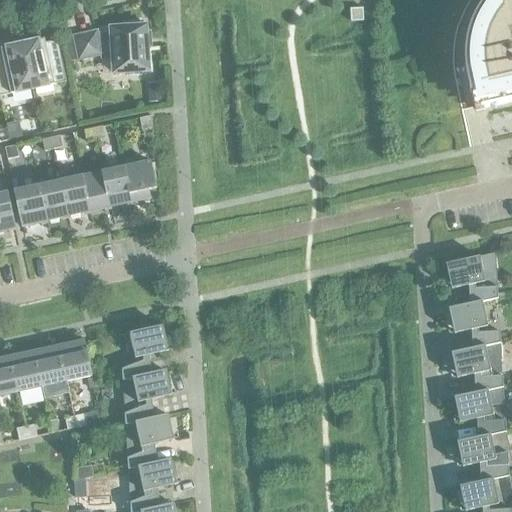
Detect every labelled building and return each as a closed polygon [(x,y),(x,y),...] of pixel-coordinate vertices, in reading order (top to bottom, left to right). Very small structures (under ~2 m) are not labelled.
[(511,0),(473,0),(469,7),(462,23),(457,40),(454,58),(455,76),(457,93),(463,110),(471,109),(474,108),(474,109),(511,100),(511,0)] [(349,9),(350,22),(363,21),(363,8),(349,9)] [(113,73),(148,71),(145,26),(143,26),(142,21),(132,24),(132,27),(111,28),(111,33),(97,34),(97,31),(73,36),(78,60),(101,55),(101,58),(113,58),(113,73)] [(44,39),(22,44),(32,89),(66,82),(57,40),(45,43),(44,39)] [(1,52),(0,52),(0,96),(32,89),(22,44),(1,48),(1,52)] [(142,130),(152,128),(151,116),(139,118),(142,130)] [(93,129),(96,140),(105,138),(102,127),(93,129)] [(87,142),(96,140),(93,129),(84,130),(87,142)] [(21,130),(9,133),(10,139),(22,136),(21,130)] [(60,136),(51,138),(53,149),(62,148),(60,136)] [(53,149),(51,138),(42,140),(44,151),(53,149)] [(5,148),(7,160),(19,157),(16,145),(5,148)] [(124,168),(132,203),(150,199),(148,190),(156,188),(154,180),(156,179),(154,163),(151,164),(150,162),(124,168)] [(103,172),(110,208),(132,203),(124,168),(103,172)] [(82,177),(89,212),(110,208),(103,172),(82,177)] [(60,181),(68,217),(89,212),(82,177),(60,181)] [(39,186),(47,221),(68,217),(60,181),(39,186)] [(22,227),(47,221),(39,186),(14,191),(22,227)] [(7,193),(0,194),(0,231),(15,228),(7,193)] [(469,286),(470,304),(474,303),(474,304),(482,302),(498,299),(497,287),(495,254),(479,257),(447,264),(452,289),(469,286)] [(474,303),(470,304),(449,309),(455,334),(471,330),(472,349),(477,348),(485,346),(485,347),(500,343),(500,332),(476,333),(476,329),(487,327),(482,302),(474,304),(474,303)] [(122,370),(122,381),(132,379),(132,378),(146,376),(146,375),(150,374),(149,356),(167,352),(162,326),(130,334),(135,359),(145,357),(145,361),(122,370)] [(59,346),(66,382),(91,376),(84,341),(59,346)] [(501,360),(500,343),(485,347),(485,346),(477,348),(472,349),(452,353),(458,378),(474,375),(475,393),(480,392),(480,393),(487,391),(503,388),(502,376),(501,376),(501,361),(502,361),(502,360),(501,360)] [(59,346),(34,352),(42,387),(45,399),(69,393),(66,382),(59,346)] [(10,357),(18,392),(42,387),(34,352),(10,357)] [(0,396),(18,392),(10,357),(0,359),(0,396)] [(165,371),(150,374),(146,375),(146,376),(132,378),(132,379),(122,381),(125,425),(135,423),(148,420),(148,419),(153,418),(152,400),(170,396),(165,371)] [(504,405),(503,388),(487,391),(480,393),(480,392),(475,393),(455,398),(460,423),(477,419),(478,438),(483,437),(490,435),(490,436),(506,432),(505,421),(481,422),(481,418),(493,416),(491,406),(504,405)] [(74,416),(76,428),(86,426),(83,414),(74,416)] [(167,415),(153,418),(148,419),(148,420),(135,423),(125,425),(128,470),(138,468),(138,467),(151,464),(156,463),(155,444),(173,440),(167,415)] [(67,430),(76,428),(74,416),(65,418),(67,430)] [(25,427),(28,439),(37,437),(35,425),(25,427)] [(19,441),(28,439),(25,427),(16,429),(19,441)] [(483,437),(478,438),(458,442),(463,467),(479,463),(481,482),(485,481),(485,482),(493,480),(509,477),(508,466),(511,465),(511,460),(506,432),(490,436),(490,435),(483,437)] [(170,460),(156,463),(151,464),(138,467),(138,468),(128,470),(130,511),(140,511),(141,511),(154,509),(154,508),(158,507),(158,489),(176,485),(170,460)] [(78,481),(93,478),(91,466),(75,469),(78,481)] [(485,481),(481,482),(460,486),(466,511),(482,508),(482,511),(510,511),(509,477),(493,480),(485,482),(485,481)]
